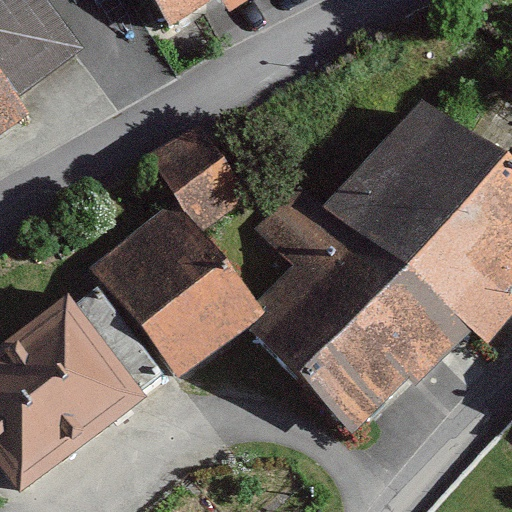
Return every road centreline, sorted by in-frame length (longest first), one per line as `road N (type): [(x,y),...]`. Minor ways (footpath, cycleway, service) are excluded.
road 1 (residential): [(0,234),(211,91),(383,0)]
road 2 (residential): [(392,511),(511,373)]
